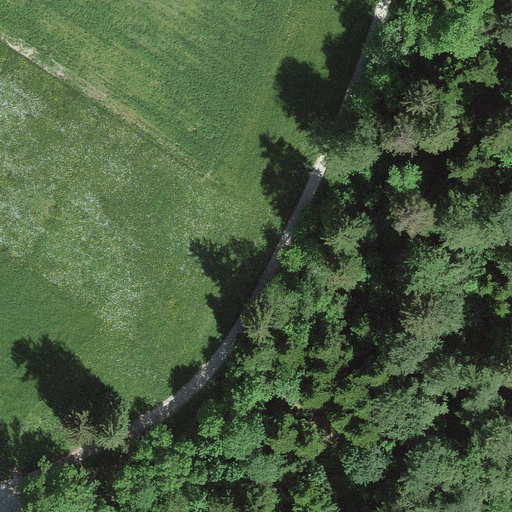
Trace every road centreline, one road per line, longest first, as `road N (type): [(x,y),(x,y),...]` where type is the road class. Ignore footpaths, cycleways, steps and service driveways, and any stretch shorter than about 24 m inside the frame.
road 1 (track): [(0,499),(152,417),(251,335),(381,0)]
road 2 (track): [(0,499),(26,511),(511,506)]
